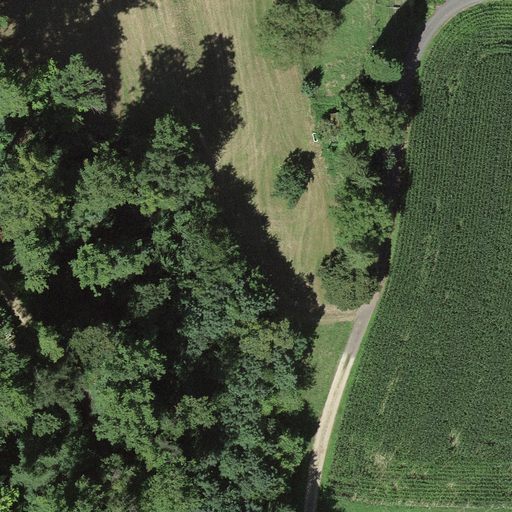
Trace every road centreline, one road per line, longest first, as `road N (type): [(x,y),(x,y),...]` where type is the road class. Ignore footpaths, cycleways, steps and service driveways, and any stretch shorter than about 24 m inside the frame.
road 1 (track): [(464,0),(447,5),(414,50),(391,129),(374,270),(317,419),(302,511)]
road 2 (track): [(0,267),(148,511)]
